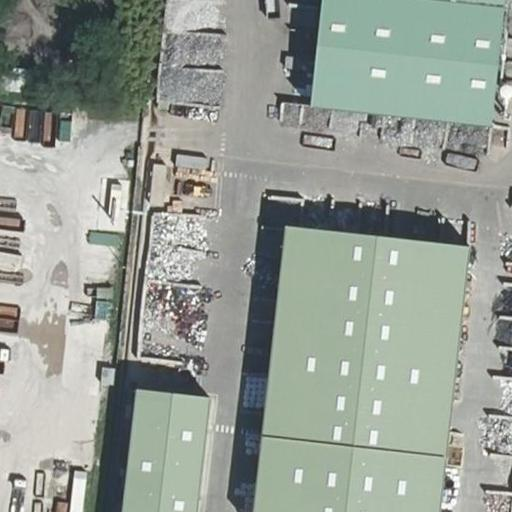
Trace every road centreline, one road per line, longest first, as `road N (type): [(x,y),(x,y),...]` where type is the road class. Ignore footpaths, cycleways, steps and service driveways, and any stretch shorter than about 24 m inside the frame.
road 1 (unknown): [(253,0),(249,243),(230,511)]
road 2 (unknown): [(0,167),(30,179),(48,236),(29,394),(20,422),(0,436)]
